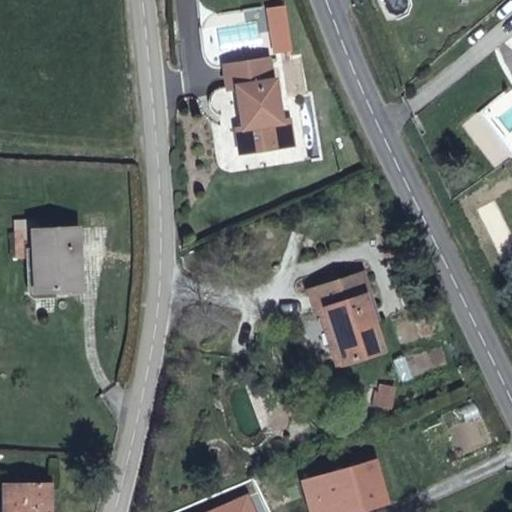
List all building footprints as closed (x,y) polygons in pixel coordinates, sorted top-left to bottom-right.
[(271,52),(291,51),(288,5),(267,7),(271,52)] [(268,61),(224,68),(229,90),(237,89),(244,129),(237,131),(242,155),(277,149),(273,124),(283,122),(276,82),(273,82),(268,61)] [(79,290),(77,229),(31,231),(33,258),(34,291),(79,290)] [(33,258),(31,231),(16,232),(17,259),(33,258)] [(368,308),(374,306),(362,273),(308,290),(315,311),(324,308),(342,362),(382,350),(368,308)] [(389,408),(393,386),(380,384),(377,405),(389,408)] [(302,481),(306,499),(314,497),(317,511),(348,511),(385,502),(373,462),(302,481)] [(47,511),(47,485),(2,486),(2,511),(47,511)] [(317,511),(314,497),(306,499),(309,511),(317,511)] [(248,511),(242,498),(213,511),(248,511)]
